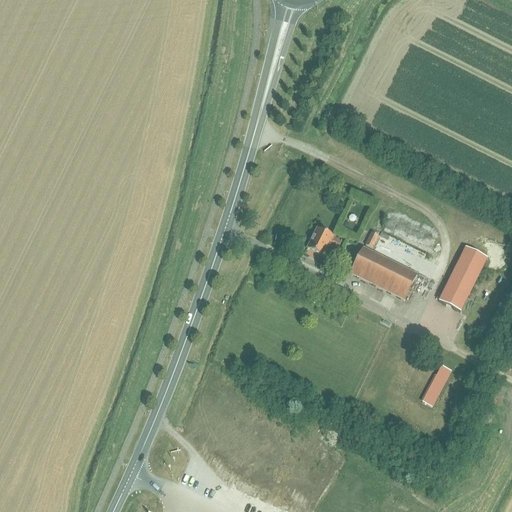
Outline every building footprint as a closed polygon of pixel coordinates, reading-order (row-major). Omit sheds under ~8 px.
[(337,251),(341,243),(333,239),(333,238),(317,230),(307,250),(323,259),(329,247),(337,251)] [(372,250),(378,238),(371,234),(365,246),(372,250)] [(460,314),(487,260),(465,249),(443,294),(439,303),(460,314)] [(403,302),(416,276),(363,250),(350,276),(403,302)] [(469,348),(467,352),(476,356),(478,352),(469,348)] [(432,409),(451,373),(441,367),(422,404),(432,409)]
